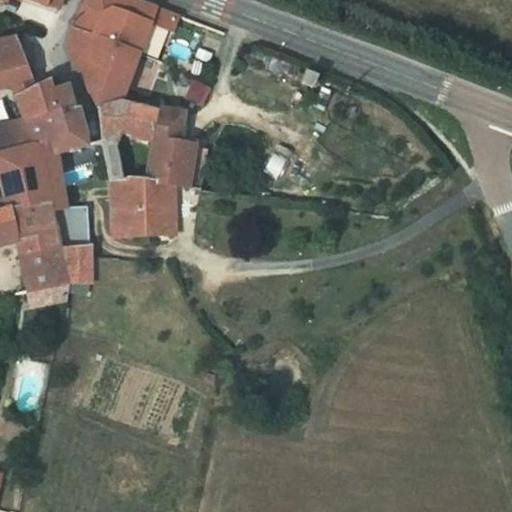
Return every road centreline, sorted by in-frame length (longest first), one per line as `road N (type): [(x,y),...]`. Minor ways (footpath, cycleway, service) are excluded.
road 1 (tertiary): [(488,109),(198,0)]
road 2 (unknown): [(218,7),(212,89),(274,126)]
